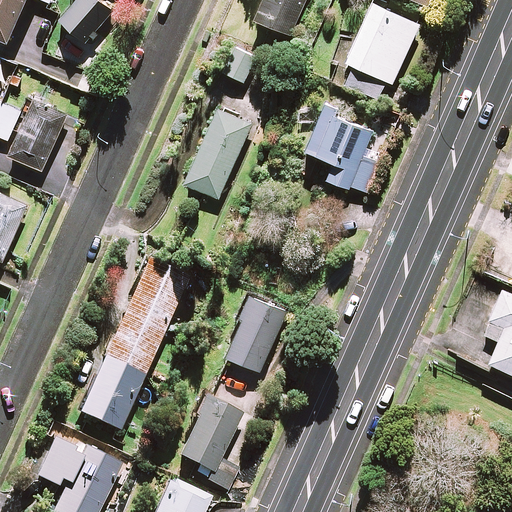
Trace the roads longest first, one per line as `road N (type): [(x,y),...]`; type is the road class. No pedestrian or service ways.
road 1 (secondary): [(511,19),(296,511)]
road 2 (residential): [(0,416),(184,0)]
